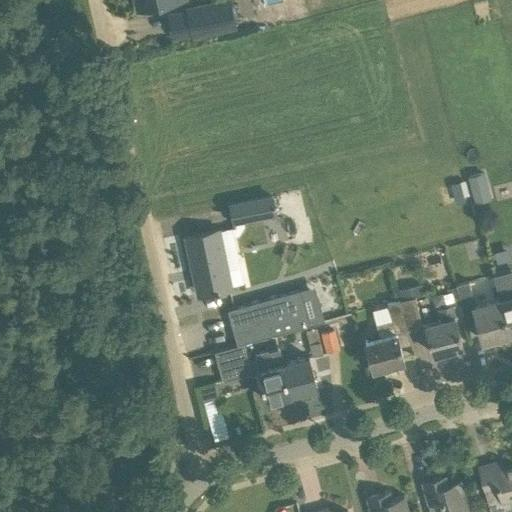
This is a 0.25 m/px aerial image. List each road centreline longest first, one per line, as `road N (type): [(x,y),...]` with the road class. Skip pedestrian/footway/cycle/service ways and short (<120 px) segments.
road 1 (residential): [(197,488),(188,421),(86,0)]
road 2 (residential): [(197,488),(511,403)]
road 3 (track): [(197,488),(173,485),(52,511)]
